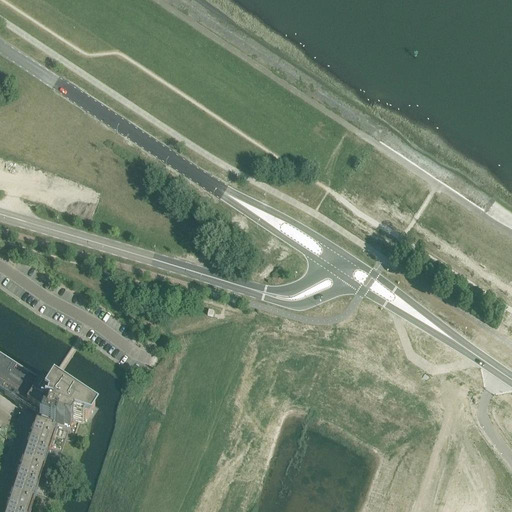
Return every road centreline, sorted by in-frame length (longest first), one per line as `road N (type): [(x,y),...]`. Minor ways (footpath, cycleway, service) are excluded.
road 1 (secondary): [(248,208),(0,44)]
road 2 (tertiary): [(0,214),(263,293)]
